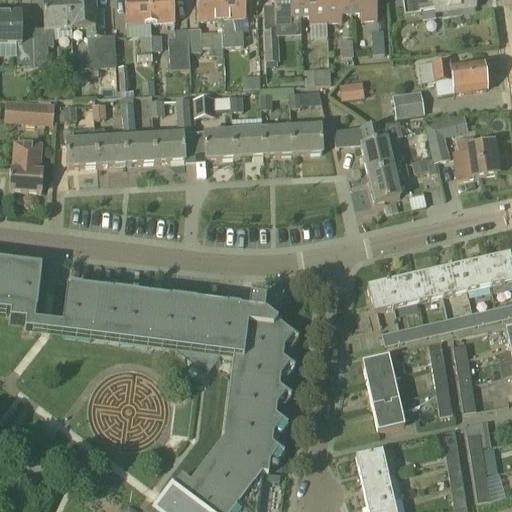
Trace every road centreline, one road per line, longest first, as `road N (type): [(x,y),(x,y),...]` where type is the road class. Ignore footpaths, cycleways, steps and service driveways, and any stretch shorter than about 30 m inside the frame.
road 1 (residential): [(340,258),(220,265),(0,236)]
road 2 (residential): [(316,494),(340,258)]
road 3 (residential): [(511,217),(340,258)]
